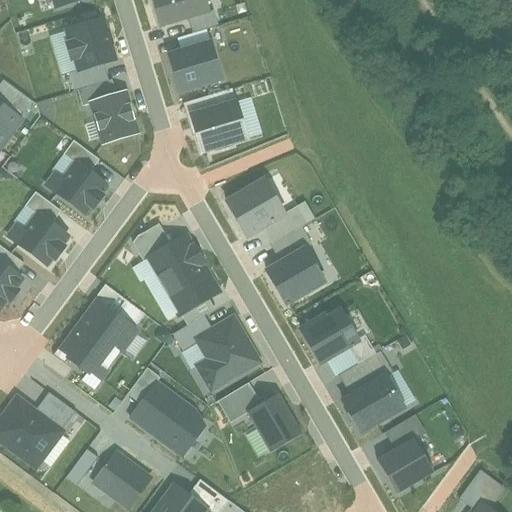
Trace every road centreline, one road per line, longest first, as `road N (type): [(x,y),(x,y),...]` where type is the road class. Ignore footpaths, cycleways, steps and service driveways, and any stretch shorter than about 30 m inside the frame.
road 1 (residential): [(170,159),(369,511)]
road 2 (residential): [(14,357),(170,159)]
road 3 (residential): [(14,357),(169,472)]
road 4 (residential): [(124,0),(170,159)]
